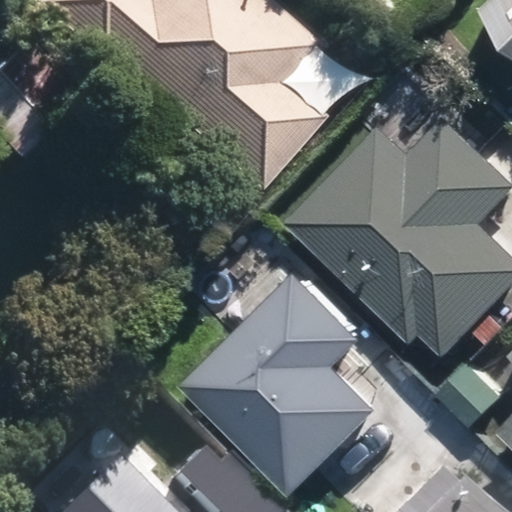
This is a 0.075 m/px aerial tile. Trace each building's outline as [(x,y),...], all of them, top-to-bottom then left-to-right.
[(37,0),(259,192),(324,118),(318,113),(336,92),(364,76),(340,69),(310,45),(314,40),(267,0),(37,0)] [(511,19),(511,0),(493,0),(494,0),(511,19)] [(388,124),(294,222),(443,363),(511,291),(511,240),(490,219),(511,196),(511,170),(451,113),(416,149),(388,124)] [(307,264),(197,372),(304,481),(391,396),(348,352),(371,330),(307,264)] [(278,511),(281,510),(208,437),(173,472),(212,511),(278,511)] [(159,511),(110,464),(62,511),(159,511)] [(485,511),(456,483),(451,489),(432,470),(391,511),(485,511)]
